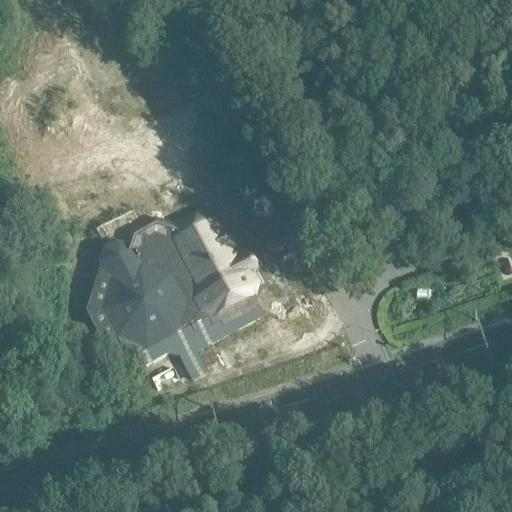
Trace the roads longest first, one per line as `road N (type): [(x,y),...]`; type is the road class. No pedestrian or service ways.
road 1 (unclassified): [(337,293),(180,0)]
road 2 (unclassified): [(430,511),(423,475),(337,293)]
road 3 (unclassified): [(337,293),(511,231)]
